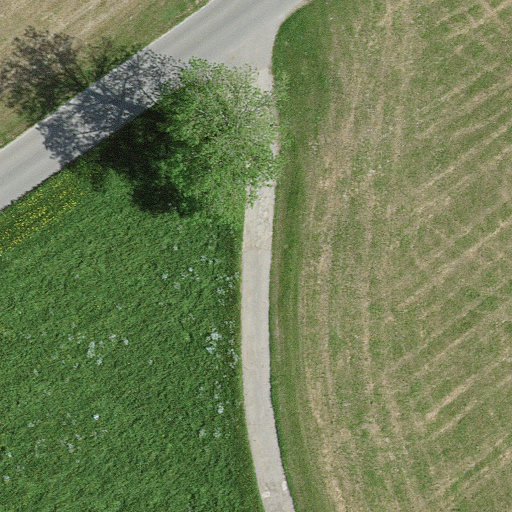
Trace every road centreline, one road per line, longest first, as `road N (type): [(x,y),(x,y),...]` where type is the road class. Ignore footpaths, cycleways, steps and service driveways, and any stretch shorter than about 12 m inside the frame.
road 1 (track): [(288,511),(258,358),(262,0)]
road 2 (unclassified): [(0,179),(257,0)]
